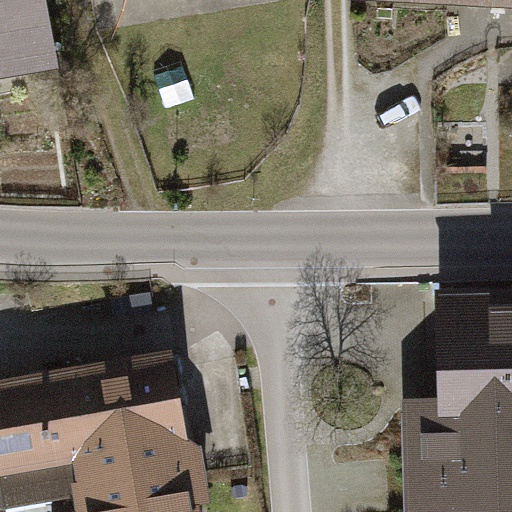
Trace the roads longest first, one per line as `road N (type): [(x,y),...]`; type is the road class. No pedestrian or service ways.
road 1 (tertiary): [(511,235),(0,241)]
road 2 (track): [(338,0),(338,238)]
road 3 (track): [(511,31),(478,33),(338,116)]
